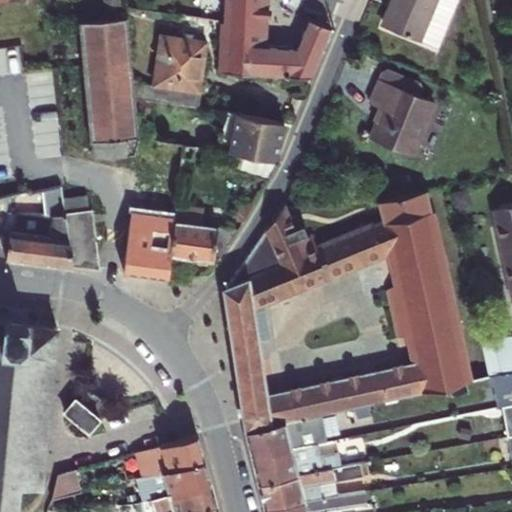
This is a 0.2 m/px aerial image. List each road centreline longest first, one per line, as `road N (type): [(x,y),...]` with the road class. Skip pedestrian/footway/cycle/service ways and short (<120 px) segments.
road 1 (residential): [(167,339),(282,186),(362,0)]
road 2 (tertiary): [(167,339),(206,397),(238,511)]
road 3 (tertiary): [(0,277),(101,295),(167,339)]
